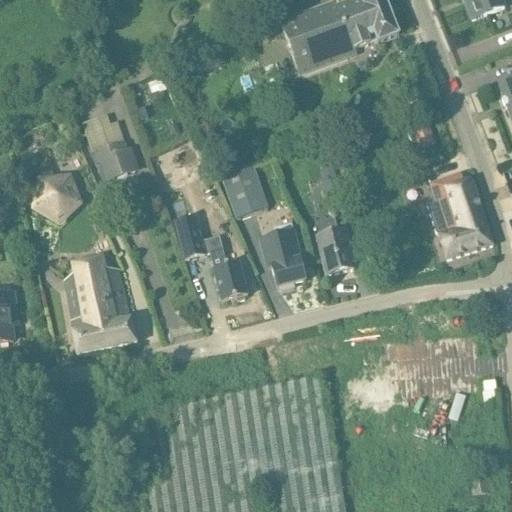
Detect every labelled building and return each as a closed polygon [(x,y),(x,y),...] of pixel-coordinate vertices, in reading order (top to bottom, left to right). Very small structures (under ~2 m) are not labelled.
[(355,59),(353,54),(369,48),(367,43),(374,40),(377,47),(398,39),(383,0),(359,0),(360,1),(334,11),(332,6),(278,26),(299,80),(355,59)] [(461,0),(472,24),(505,11),(500,0),(461,0)] [(511,78),(495,85),(511,127),(511,78)] [(81,127),(91,156),(90,157),(94,169),(98,168),(105,187),(139,175),(132,152),(128,153),(125,145),(124,145),(117,126),(110,128),(107,119),(81,127)] [(434,148),(428,128),(413,132),(419,153),(434,148)] [(268,212),(253,171),(220,183),(235,224),(268,212)] [(432,200),(424,203),(446,265),(493,249),(473,180),(462,184),(460,177),(429,188),(432,200)] [(24,207),(33,210),(32,214),(59,230),(81,210),(70,180),(38,183),(37,188),(29,186),(24,207)] [(322,187),(331,212),(346,206),(337,181),(322,187)] [(194,221),(175,226),(185,264),(204,259),(210,257),(214,273),(213,273),(222,306),(234,303),(238,305),(244,303),(245,300),(247,300),(239,267),(226,270),(219,241),(201,246),(194,221)] [(275,240),(260,244),(266,264),(269,264),(271,271),(277,292),(279,292),(280,295),(294,291),(293,288),(306,285),(291,227),(273,232),(275,240)] [(344,235),(317,242),(327,281),(355,273),(344,235)] [(63,284),(71,321),(73,332),(70,333),(76,360),(136,347),(127,317),(118,272),(63,284)] [(0,297),(0,345),(13,344),(11,330),(17,329),(13,296),(0,297)] [(110,425),(122,511),(344,511),(324,379),(110,425)] [(491,498),(487,477),(467,481),(471,501),(491,498)]
